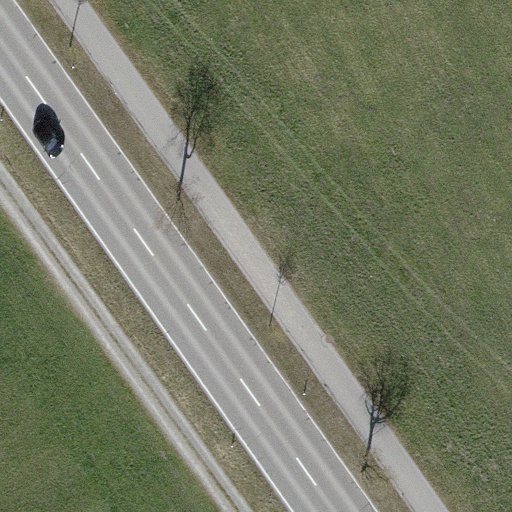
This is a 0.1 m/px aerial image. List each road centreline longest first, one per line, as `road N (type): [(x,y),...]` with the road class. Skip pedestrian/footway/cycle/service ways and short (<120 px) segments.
road 1 (secondary): [(334,511),(0,42)]
road 2 (track): [(0,181),(235,511)]
